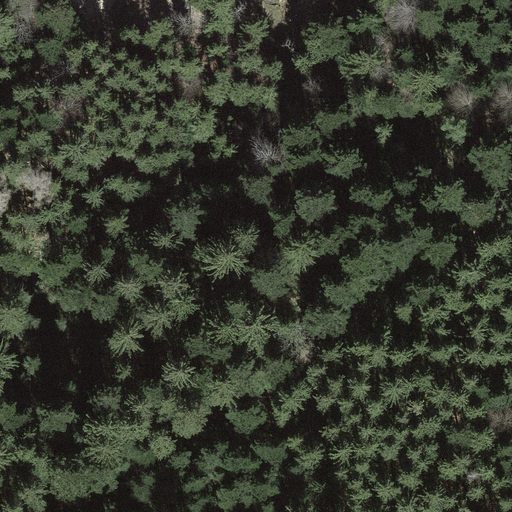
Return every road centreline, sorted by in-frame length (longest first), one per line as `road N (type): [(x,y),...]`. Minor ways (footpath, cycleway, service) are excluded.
road 1 (track): [(39,511),(147,462),(511,169)]
road 2 (track): [(0,88),(170,0)]
road 3 (track): [(147,462),(274,511)]
